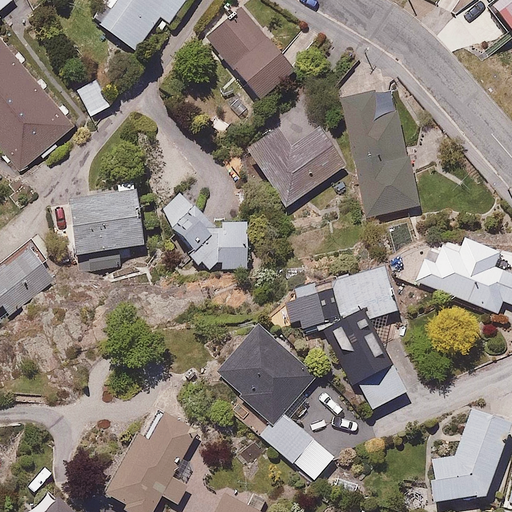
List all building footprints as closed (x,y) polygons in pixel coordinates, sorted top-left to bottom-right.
[(0,0),(0,149),(18,172),(81,122),(0,19),(0,15),(18,2),(15,0),(0,0)] [(101,0),(90,18),(135,48),(157,16),(168,24),(184,0),(101,0)] [(511,0),(491,0),(491,1),(511,29),(511,0)] [(295,68),(266,36),(261,40),(237,14),(208,41),(261,99),(295,68)] [(96,77),(74,88),(90,120),(112,109),(96,77)] [(419,205),(397,110),(381,113),(376,90),(341,98),(368,217),(419,205)] [(278,126),(246,147),(284,206),(346,165),(321,127),(291,146),(278,126)] [(145,264),(135,188),(66,198),(77,274),(145,264)] [(211,269),(221,260),(221,267),(250,267),(250,221),(220,221),(221,228),(213,227),(182,194),(161,214),(194,250),(190,254),(199,265),(204,262),(211,269)] [(509,301),(511,302),(511,246),(460,229),(454,249),(439,244),(433,263),(416,257),(408,281),(504,313),(509,301)] [(34,245),(0,271),(0,321),(58,276),(34,245)] [(408,389),(372,313),(399,307),(388,258),(293,279),(298,294),(290,296),(295,318),(304,316),(306,327),(325,323),(367,409),(408,389)] [(271,423),(262,433),(292,462),(315,437),(292,415),(311,394),(305,388),(321,370),(257,309),(206,362),(271,423)] [(175,470),(200,427),(160,403),(143,432),(137,428),(127,444),(122,441),(99,480),(130,498),(127,503),(142,511),(151,511),(165,489),(180,498),(191,479),(175,470)] [(488,491),(511,422),(511,421),(473,407),(456,454),(434,455),(435,497),(488,491)] [(25,501),(11,511),(76,511),(51,484),(28,505),(25,501)] [(264,511),(267,506),(226,486),(213,511),(264,511)]
